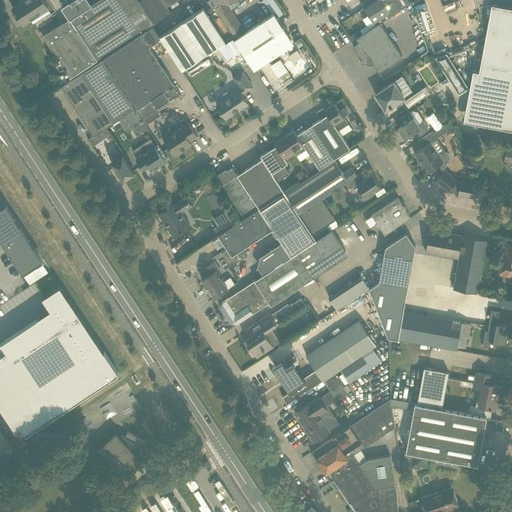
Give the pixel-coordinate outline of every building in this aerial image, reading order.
[(23,0),(12,8),(23,24),(48,8),(42,0),(23,0)] [(167,5),(163,0),(96,0),(89,5),(85,0),(74,0),(73,1),(71,0),(62,6),(69,18),(42,35),(70,78),(79,72),(147,27),(153,23),(171,11),(167,5)] [(236,17),(226,3),(229,1),(230,3),(233,0),(208,0),(215,10),(225,24),(236,17)] [(369,29),(380,22),(389,16),(410,2),(409,0),(374,0),(363,7),(368,15),(363,19),(369,29)] [(511,7),(492,4),(479,71),(473,70),(463,120),(511,129),(511,7)] [(203,7),(159,36),(182,69),(225,40),(203,7)] [(273,13),(245,31),(236,17),(225,24),(234,38),(254,68),(293,43),(273,13)] [(402,55),(380,22),(369,29),(356,38),(359,41),(352,46),(360,57),(361,58),(360,59),(360,63),(367,62),(367,64),(371,64),(373,63),(379,71),(387,66),(402,55)] [(156,41),(148,29),(103,58),(142,118),(180,93),(149,46),(156,41)] [(294,44),(280,53),(296,78),(312,68),(301,50),(299,52),(294,44)] [(435,56),(441,66),(458,93),(468,87),(451,60),(446,52),(435,56)] [(269,64),(276,76),(287,69),(279,57),(269,64)] [(142,118),(103,58),(80,73),(80,74),(112,124),(120,119),(127,131),(128,130),(143,120),(142,118)] [(226,118),(248,103),(242,94),(253,86),(242,70),(233,76),(240,88),(216,104),(226,118)] [(112,124),(80,74),(60,87),(91,136),(92,137),(106,128),(112,124)] [(404,96),(394,81),(375,93),(382,103),(385,108),(390,105),(392,104),(392,103),(404,96)] [(406,106),(428,92),(424,86),(402,100),(406,106)] [(334,102),(325,109),(324,109),(334,123),(339,130),(348,123),(343,116),(347,113),(344,107),(339,110),(334,102)] [(321,118),(313,123),(335,157),(350,147),(339,130),(334,123),(324,109),(325,109),(323,107),(316,111),(321,118)] [(397,127),(403,135),(409,131),(411,133),(415,131),(417,131),(419,135),(428,129),(429,128),(423,119),(418,123),(411,112),(408,114),(399,120),(402,124),(397,127)] [(168,128),(160,134),(174,154),(176,153),(177,154),(182,151),(181,150),(191,143),(188,138),(195,134),(197,136),(188,122),(172,133),(168,128)] [(335,157),(313,123),(297,134),(306,149),(319,168),(332,159),(335,157)] [(91,136),(89,138),(93,145),(110,134),(106,128),(92,137),(91,136)] [(306,149),(297,134),(294,129),(284,136),(293,149),(296,154),(297,155),(306,149)] [(433,130),(427,133),(432,141),(437,137),(433,130)] [(273,140),(265,145),(268,150),(272,147),(284,165),(288,162),(287,161),(288,160),(285,155),(293,149),(284,136),(275,142),(273,140)] [(150,138),(133,149),(138,156),(136,158),(142,168),(149,164),(152,169),(165,161),(164,159),(167,157),(158,143),(155,145),(150,138)] [(429,141),(420,147),(414,152),(418,159),(420,157),(429,171),(439,164),(442,169),(445,167),(450,158),(449,153),(445,151),(440,152),(438,154),(429,141)] [(272,147),(268,150),(260,155),(262,158),(277,181),(289,173),(284,165),(272,147)] [(133,172),(135,171),(123,153),(117,158),(118,159),(113,162),(114,164),(112,165),(123,181),(130,176),(130,175),(133,172)] [(284,191),(283,189),(279,184),(277,181),(262,158),(237,174),(259,207),(284,191)] [(335,219),(321,198),(346,181),(350,188),(356,183),(361,191),(360,192),(358,194),(359,196),(360,198),(362,199),(365,199),(373,194),(372,192),(381,186),(372,173),(366,176),(362,170),(356,174),(352,167),(343,172),(335,160),(327,165),(301,183),(300,182),(285,192),(312,234),(335,219)] [(222,185),(243,218),(258,208),(254,200),(232,166),(226,170),(225,170),(216,176),(222,185)] [(445,169),(436,180),(448,190),(449,189),(453,192),(458,193),(458,194),(473,197),(476,183),(460,180),(460,183),(457,182),(456,181),(457,180),(445,169)] [(305,177),(301,171),(296,174),(300,180),(305,177)] [(205,191),(209,191),(211,189),(213,190),(217,187),(215,183),(216,182),(211,175),(199,184),(202,188),(204,188),(205,191)] [(279,184),(283,189),(289,185),(286,180),(279,184)] [(316,240),(312,234),(285,192),(284,191),(259,207),(258,208),(243,218),(234,224),(218,234),(217,235),(226,249),(221,252),(224,257),(230,266),(242,259),(237,252),(272,229),(290,257),(316,240)] [(181,230),(186,227),(189,224),(184,217),(180,210),(182,208),(183,210),(186,208),(187,209),(191,207),(190,205),(191,205),(186,197),(176,203),(175,203),(159,214),(173,236),(181,230)] [(397,197),(371,214),(384,234),(410,217),(410,216),(397,197)] [(0,235),(18,223),(14,217),(13,218),(5,206),(0,209),(0,235)] [(225,211),(213,218),(218,225),(214,228),(218,234),(234,224),(225,211)] [(18,223),(0,235),(0,239),(10,255),(30,242),(28,239),(27,239),(19,227),(20,226),(18,223)] [(481,270),(483,258),(487,239),(463,235),(463,236),(462,235),(429,229),(425,251),(458,257),(459,257),(453,288),(477,293),(481,270)] [(316,240),(290,257),(222,301),(221,307),(226,309),(225,315),(231,316),(230,322),(236,323),(238,317),(243,318),(346,252),(331,230),(316,240)] [(30,242),(10,255),(23,274),(37,265),(37,264),(42,261),(33,248),(34,248),(30,242)] [(511,243),(507,242),(505,252),(504,257),(501,273),(511,274),(511,243)] [(224,257),(215,262),(219,268),(221,272),(230,266),(224,257)] [(489,259),(483,258),(481,270),(487,271),(489,259)] [(228,288),(216,270),(219,268),(214,260),(201,269),(206,276),(202,279),(214,297),(228,288)] [(50,310),(48,311),(38,317),(37,318),(1,343),(6,351),(1,354),(0,355),(0,406),(15,430),(20,426),(26,435),(119,373),(104,351),(103,351),(102,349),(76,310),(74,307),(68,298),(63,301),(58,293),(45,301),(51,309),(50,310)] [(288,302),(269,314),(276,324),(294,312),(305,305),(301,297),(289,304),(288,302)] [(500,310),(491,309),(487,331),(485,330),(483,339),(484,339),(483,345),(493,347),(507,350),(508,343),(506,343),(507,338),(509,338),(510,336),(505,335),(505,331),(507,332),(509,322),(498,319),(500,310)] [(403,311),(397,338),(457,349),(457,345),(462,322),(403,311)] [(276,324),(269,314),(246,329),(251,336),(243,341),(248,350),(251,348),(257,357),(265,351),(273,346),(264,332),(276,324)] [(359,320),(305,355),(315,369),(322,380),(323,380),(334,373),(340,369),(351,361),(376,345),(366,331),(359,320)] [(462,322),(457,345),(464,347),(469,323),(462,322)] [(281,358),(272,365),(289,391),(282,396),(287,403),(322,380),(315,369),(303,377),(292,361),(286,365),(281,358)] [(351,361),(340,369),(349,382),(360,374),(351,361)] [(441,408),(447,381),(448,371),(424,366),(417,403),(441,408)] [(473,387),(479,388),(475,406),(470,405),(469,413),(486,416),(489,416),(491,407),(496,408),(500,385),(490,383),(492,375),(476,372),(473,387)] [(317,397),(303,406),(295,412),(313,440),(328,430),(318,414),(326,409),(324,407),(336,400),(347,393),(342,385),(345,383),(340,375),(337,377),(334,373),(323,380),(329,390),(318,398),(317,397)] [(354,453),(395,426),(391,406),(390,398),(349,425),(357,437),(352,440),(357,447),(334,462),(336,465),(328,470),(349,502),(350,501),(356,509),(357,509),(358,511),(397,511),(396,491),(390,454),(368,458),(360,463),(354,453)] [(414,403),(390,398),(391,406),(413,410),(414,407),(414,403)] [(417,403),(415,402),(414,403),(414,407),(413,410),(405,451),(445,458),(458,460),(477,464),(486,416),(469,413),(454,410),(441,408),(417,403)] [(337,445),(325,453),(317,459),(326,472),(328,470),(336,465),(334,462),(357,447),(352,440),(357,437),(349,425),(332,437),(337,445)] [(99,449),(110,460),(106,466),(130,480),(151,444),(128,430),(124,436),(121,434),(120,436),(116,432),(99,449)] [(427,467),(429,459),(404,455),(403,462),(427,467)] [(451,487),(442,490),(420,498),(424,506),(425,511),(436,511),(447,509),(447,511),(458,507),(451,487)]
